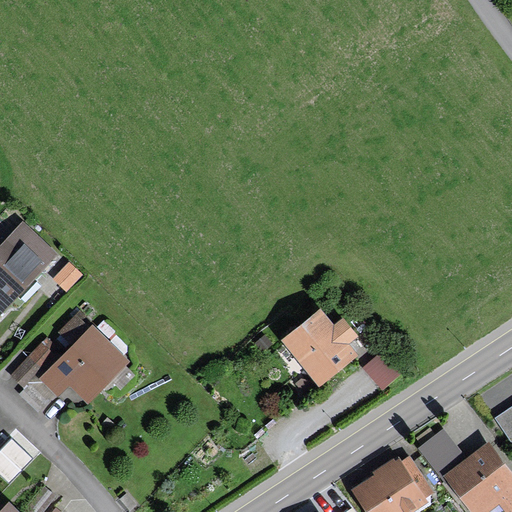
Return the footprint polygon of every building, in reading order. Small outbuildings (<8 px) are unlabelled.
[(0,316),(58,254),(22,221),(0,244),(0,316)] [(70,290),(85,273),(71,260),(56,277),(70,290)] [(359,337),(343,317),(334,325),(320,308),(280,340),(319,388),(359,356),(349,344),(359,337)] [(91,322),(81,311),(62,330),(64,332),(58,338),(66,346),(91,322)] [(120,359),(93,333),(46,381),(54,391),(69,377),(87,395),(120,359)] [(54,355),(42,344),(12,375),(24,387),(54,355)] [(382,391),(406,370),(385,347),(362,367),(382,391)] [(48,400),(30,383),(20,393),(38,411),(48,400)] [(511,405),(493,417),(510,443),(511,442),(511,405)] [(443,477),(466,459),(443,429),(418,449),(441,479),(443,477)] [(505,511),(511,511),(511,472),(488,442),(466,459),(443,477),(470,511),(488,511),(499,504),(505,511)] [(409,456),(401,461),(397,456),(372,473),(373,475),(350,490),(364,511),(414,511),(428,503),(426,499),(434,493),(409,456)] [(43,511),(56,496),(43,486),(23,511),(24,511),(43,511)] [(20,511),(9,501),(0,510),(0,511),(20,511)]
